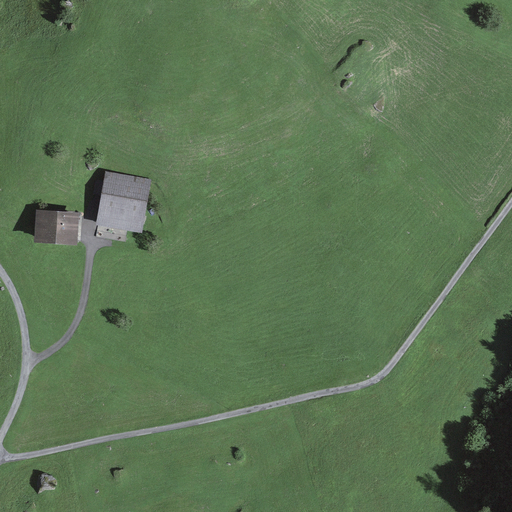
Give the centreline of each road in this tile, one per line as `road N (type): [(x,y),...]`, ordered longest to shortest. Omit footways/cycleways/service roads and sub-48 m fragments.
road 1 (track): [(0,458),(376,379),(511,201)]
road 2 (unclassified): [(0,440),(26,362),(24,326),(0,269)]
